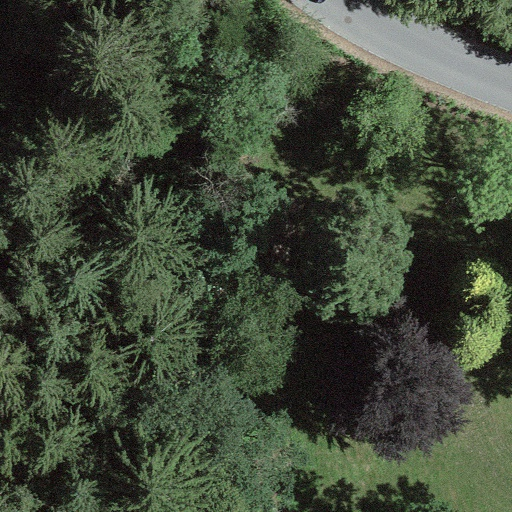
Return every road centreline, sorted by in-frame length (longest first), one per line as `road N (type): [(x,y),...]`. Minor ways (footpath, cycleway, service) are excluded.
road 1 (unknown): [(351,6),(357,89),(381,190),(469,430),(511,496)]
road 2 (tertiary): [(511,80),(397,34),(341,0)]
